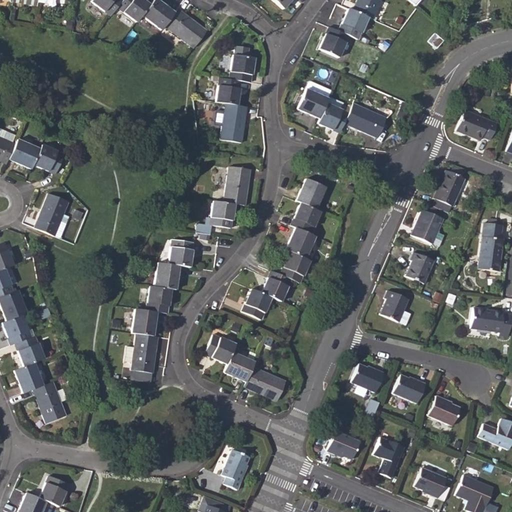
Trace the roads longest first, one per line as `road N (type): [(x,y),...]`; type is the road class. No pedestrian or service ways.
road 1 (residential): [(219,405),(184,376),(178,345),(201,299),(257,235),(269,202),(271,131)]
road 2 (residential): [(219,405),(192,462),(170,468),(17,446)]
road 3 (tertiary): [(406,172),(336,328)]
road 4 (residential): [(336,328),(452,366),(473,382)]
road 5 (tertiary): [(511,43),(463,62),(420,142)]
road 6 (residential): [(271,131),(406,172)]
road 7 (residential): [(411,511),(285,459)]
